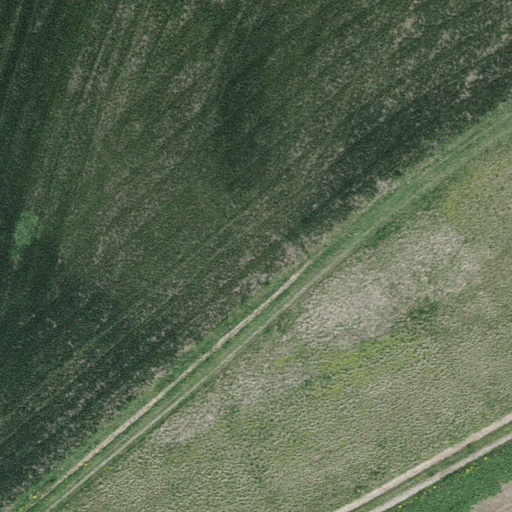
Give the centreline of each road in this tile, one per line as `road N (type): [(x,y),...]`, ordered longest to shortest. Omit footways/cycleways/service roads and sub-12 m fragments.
road 1 (track): [(37,511),(372,226),(511,133)]
road 2 (track): [(511,424),(354,511)]
